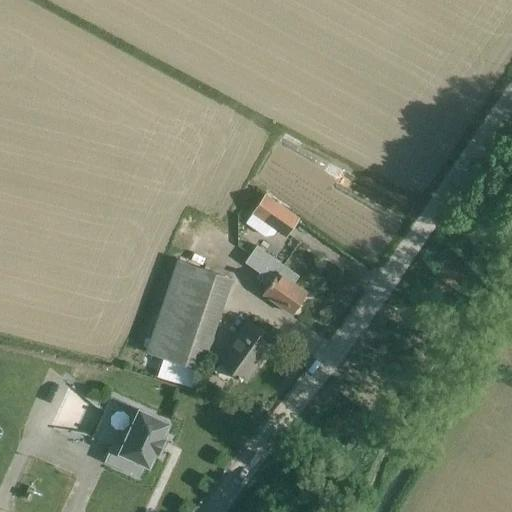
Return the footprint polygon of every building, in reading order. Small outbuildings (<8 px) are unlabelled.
[(265,193),(245,223),(265,236),(272,235),(276,230),(286,237),(299,217),(265,193)] [(258,271),(255,276),(267,284),(262,293),(277,304),(291,313),(307,292),(293,282),(298,275),(255,244),(243,260),(258,271)] [(176,258),(144,351),(163,358),(156,376),(196,390),(201,370),(232,278),(176,258)] [(245,380),(273,339),(247,320),(218,361),(219,362),(215,370),(216,374),(223,379),(231,378),(235,373),(245,380)] [(102,409),(90,433),(113,444),(105,461),(139,476),(145,463),(149,465),(155,451),(157,452),(163,438),(161,437),(168,423),(139,410),(133,423),(102,409)]
